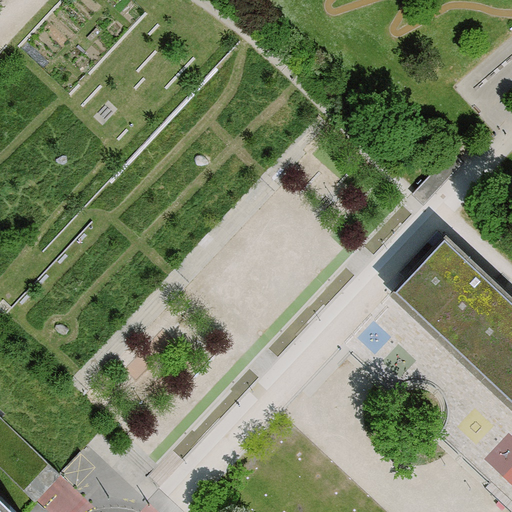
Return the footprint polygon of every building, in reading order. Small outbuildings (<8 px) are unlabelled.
[(410,184),(430,202),(469,164),(449,146),(410,184)] [(392,298),(511,412),(511,292),(449,232),(393,291),(389,296),(392,298)] [(0,466),(2,468),(38,501),(50,487),(62,474),(0,415),(0,466)] [(2,468),(0,469),(0,493),(19,511),(26,511),(38,501),(2,468)] [(19,511),(0,493),(0,511),(19,511)]
